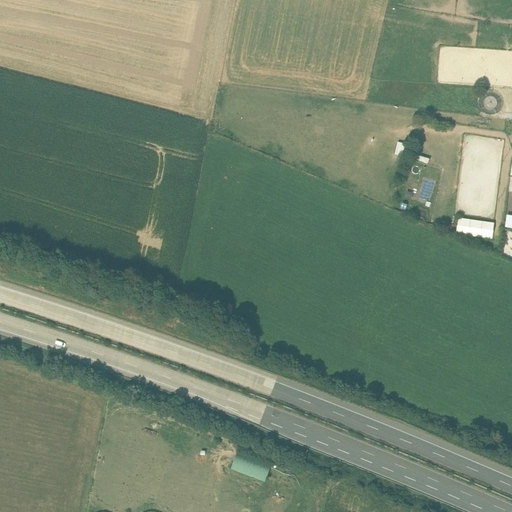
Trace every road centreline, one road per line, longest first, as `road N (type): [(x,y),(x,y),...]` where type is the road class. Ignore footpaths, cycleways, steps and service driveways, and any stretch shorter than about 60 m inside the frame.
road 1 (motorway): [(511,486),(241,377),(0,295)]
road 2 (motorway): [(0,321),(263,412),(507,511)]
